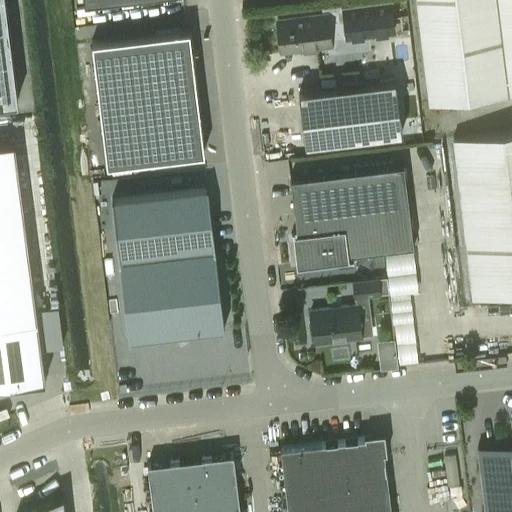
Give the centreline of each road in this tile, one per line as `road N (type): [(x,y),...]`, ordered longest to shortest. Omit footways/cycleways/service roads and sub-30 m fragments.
road 1 (unclassified): [(271,403),(221,0)]
road 2 (unclassified): [(0,458),(72,427),(271,403)]
road 3 (unclassified): [(271,403),(511,374)]
